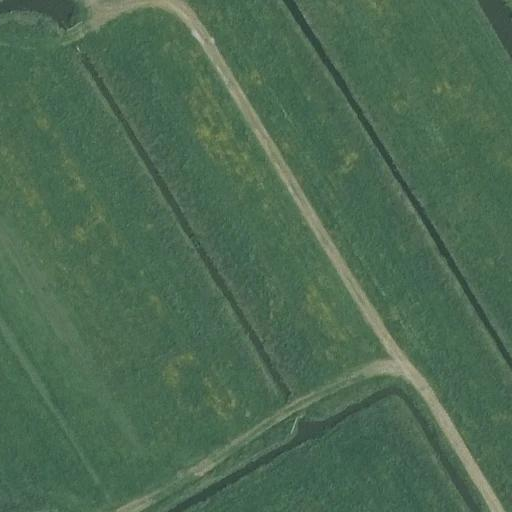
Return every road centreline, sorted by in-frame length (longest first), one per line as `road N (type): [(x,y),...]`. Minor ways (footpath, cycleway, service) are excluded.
road 1 (track): [(403,369),(181,6),(168,0)]
road 2 (track): [(122,511),(295,405),(380,369),(403,369)]
road 3 (track): [(498,511),(403,369)]
road 4 (track): [(139,0),(58,43),(0,46)]
